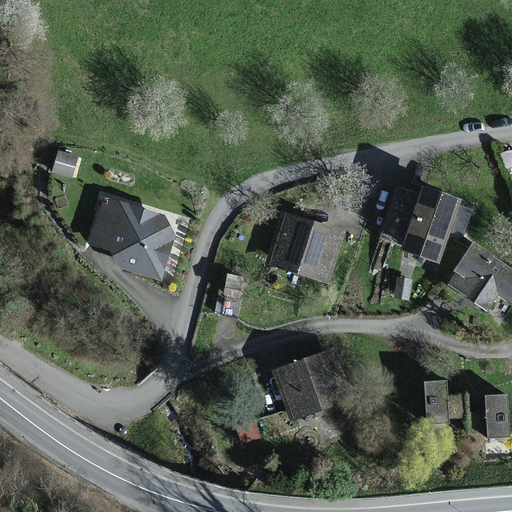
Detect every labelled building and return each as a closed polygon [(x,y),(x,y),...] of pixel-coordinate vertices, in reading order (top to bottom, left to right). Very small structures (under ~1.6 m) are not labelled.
[(463,198),(428,185),(406,245),(441,258),(463,198)] [(189,224),(109,196),(93,240),(124,251),(119,264),(170,281),(189,224)] [(349,234),(287,209),(268,259),(329,283),(349,234)] [(511,268),(478,245),(459,273),(461,275),(453,286),(502,319),(511,303),(511,268)] [(332,349),(276,369),(294,418),(350,398),(332,349)] [(450,383),(430,382),(429,421),(450,421),(450,383)] [(509,394),(490,395),(492,435),(511,434),(509,394)]
